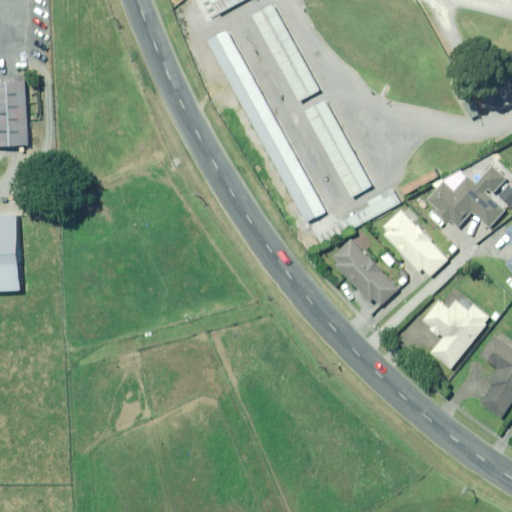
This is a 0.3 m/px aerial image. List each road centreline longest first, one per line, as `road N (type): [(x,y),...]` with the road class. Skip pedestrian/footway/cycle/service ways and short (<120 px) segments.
road 1 (tertiary): [(141,0),(186,107),(275,251),(358,353)]
road 2 (tertiary): [(358,353),(493,464)]
road 3 (residential): [(358,353),(469,251)]
